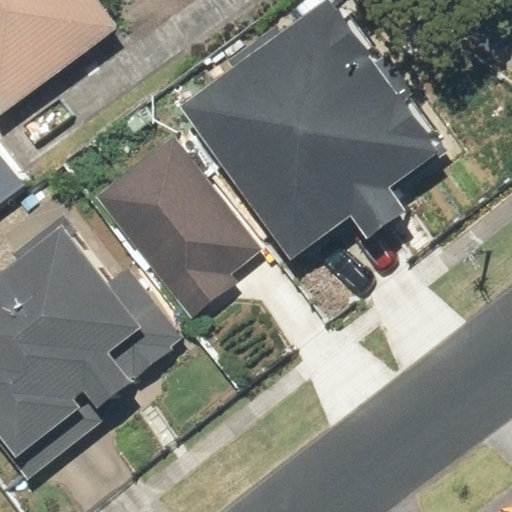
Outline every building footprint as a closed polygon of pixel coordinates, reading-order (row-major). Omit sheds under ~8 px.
[(0,0),(0,122),(119,38),(91,0),(0,0)] [(330,14),(183,119),(292,272),(349,232),(365,255),(404,227),(386,203),(438,166),(330,14)] [(167,151),(98,207),(197,329),(240,294),(231,283),(257,262),(167,151)] [(0,212),(26,193),(0,158),(0,212)] [(114,281),(65,221),(12,264),(0,249),(0,454),(15,474),(89,414),(96,424),(191,347),(128,270),(114,281)]
